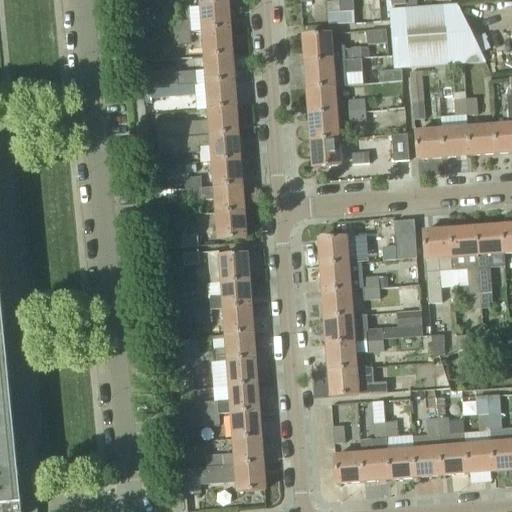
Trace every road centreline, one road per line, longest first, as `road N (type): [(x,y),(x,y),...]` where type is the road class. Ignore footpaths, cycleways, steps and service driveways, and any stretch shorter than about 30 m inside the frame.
road 1 (residential): [(128,511),(79,0)]
road 2 (residential): [(302,511),(275,206)]
road 3 (residential): [(275,206),(511,186)]
road 4 (residential): [(275,206),(261,0)]
